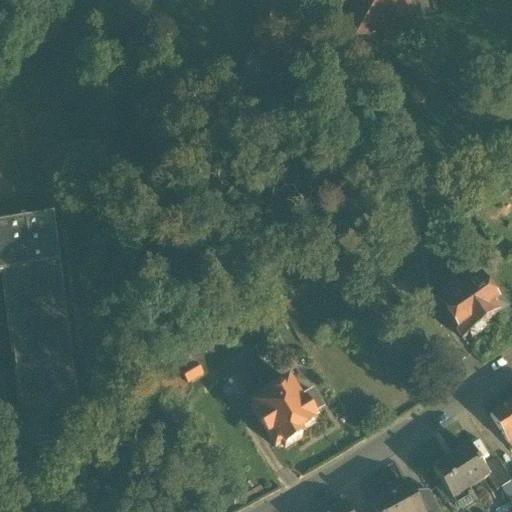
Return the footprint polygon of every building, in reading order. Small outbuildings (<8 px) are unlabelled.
[(422,32),(416,4),(415,0),(341,0),(343,8),(348,7),(350,18),(351,18),(356,41),(383,35),(384,42),(413,36),(413,34),(422,32)] [(0,279),(1,280),(21,423),(33,422),(79,415),(53,221),(0,228),(0,279)] [(362,289),(368,300),(383,291),(376,280),(362,289)] [(435,301),(461,340),(468,335),(471,339),(485,330),(482,326),(497,316),(496,315),(507,308),(498,296),(492,299),(479,280),(474,283),(473,282),(464,289),(461,284),(435,301)] [(173,367),(180,378),(190,372),(184,361),(173,367)] [(194,369),(190,372),(180,378),(187,389),(201,381),(194,369)] [(280,445),(283,450),(301,439),(298,435),(313,426),(312,424),(314,422),(310,417),(322,410),(312,393),(297,402),(286,384),(259,400),(260,403),(249,409),(258,424),(257,424),(266,438),(267,438),(274,449),(280,445)] [(511,401),(490,415),(508,443),(509,443),(511,447),(511,401)] [(433,471),(451,499),(467,489),(468,490),(470,489),(488,477),(482,467),(470,448),(433,471)] [(488,477),(497,491),(500,488),(511,481),(496,458),(482,467),(488,477)] [(209,482),(225,511),(229,511),(258,496),(241,465),(209,482)] [(511,483),(511,481),(500,488),(511,506),(511,483)] [(371,502),(376,511),(421,511),(417,504),(406,483),(371,502)] [(477,499),(470,489),(468,490),(467,489),(451,499),(458,511),(477,499)] [(439,511),(431,496),(417,504),(421,511),(439,511)]
